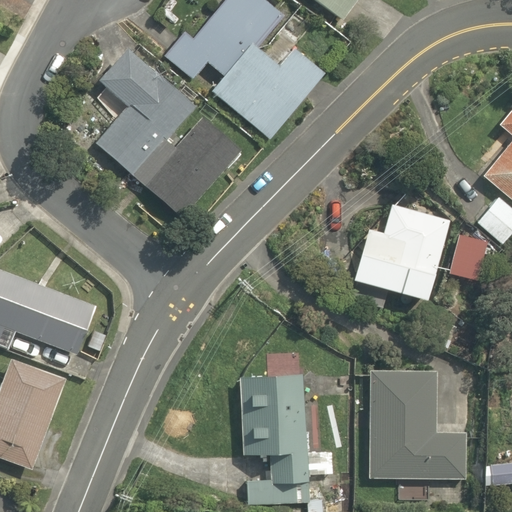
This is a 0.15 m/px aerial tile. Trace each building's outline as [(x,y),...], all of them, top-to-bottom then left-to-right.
[(9,0),(0,0),(0,12),(2,14),(9,0)] [(186,35),(166,59),(192,81),(206,65),(228,84),(214,100),(269,148),(327,81),(297,56),(282,73),(257,51),(281,22),(255,0),(233,0),(196,44),(186,35)] [(312,0),(342,21),(356,0),(312,0)] [(246,159),(132,59),(105,91),(129,112),(96,150),(185,229),(246,159)] [(480,106),(465,82),(446,95),(461,118),(480,106)] [(511,95),(510,94),(487,124),(504,137),(475,176),(511,204),(511,95)] [(511,222),(511,210),(491,193),(470,220),(497,241),(511,222)] [(442,215),(380,201),(373,231),(358,228),(345,281),(411,296),(417,270),(429,273),(442,215)] [(478,237),(446,233),(441,275),(473,279),(478,237)] [(0,348),(3,349),(8,336),(82,364),(101,315),(0,277),(0,348)] [(71,387),(12,365),(0,395),(0,465),(36,479),(71,387)] [(426,368),(366,366),(361,476),(457,480),(459,435),(423,434),(426,368)] [(293,374),(230,374),(231,455),(265,455),(265,480),(295,479),(293,374)] [(511,458),(483,458),(482,483),(511,484),(511,458)] [(432,484),(398,482),(397,502),(431,504),(432,484)]
